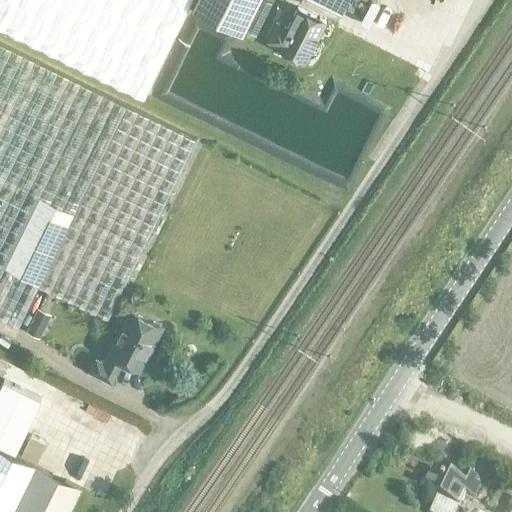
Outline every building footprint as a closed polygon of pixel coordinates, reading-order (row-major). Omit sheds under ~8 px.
[(0,0),(0,23),(155,100),(200,10),(242,30),(256,0),(326,0),(342,8),(346,0),(0,0)] [(276,44),(276,45),(306,60),(325,21),(297,7),(287,26),(276,21),(267,39),(276,44)] [(0,42),(0,314),(19,324),(39,285),(108,319),(195,139),(0,42)] [(105,361),(96,357),(90,370),(112,381),(123,359),(139,367),(160,325),(130,311),(109,352),(110,352),(105,361)] [(37,461),(46,441),(31,434),(21,453),(37,461)] [(0,511),(70,511),(82,487),(0,446),(0,511)] [(473,499),(482,481),(462,471),(459,480),(433,468),(423,491),(459,508),(464,495),(473,499)]
